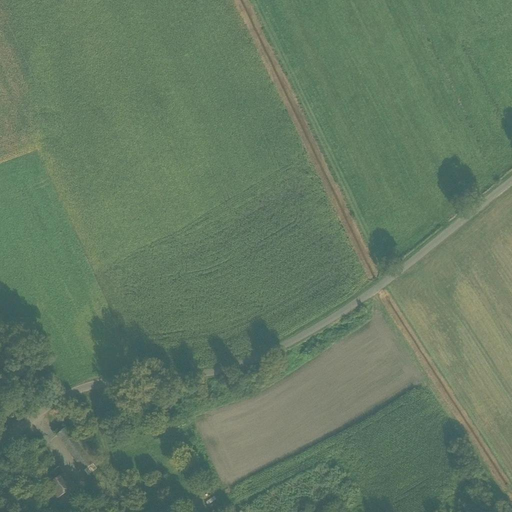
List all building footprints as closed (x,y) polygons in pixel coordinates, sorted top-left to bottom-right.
[(81,436),(73,425),(67,429),(75,440),(81,436)] [(75,440),(67,429),(57,436),(83,471),(98,460),(81,436),(75,440)] [(45,449),(29,462),(42,480),(59,467),(45,449)] [(59,467),(42,480),(51,491),(61,483),(58,479),(64,474),(59,467)] [(75,488),(64,474),(58,479),(61,483),(51,491),(58,500),(75,488)] [(0,499),(10,491),(4,484),(2,485),(0,482),(0,499)]
